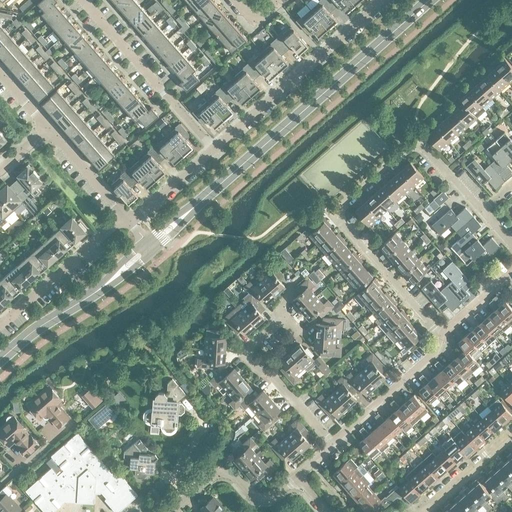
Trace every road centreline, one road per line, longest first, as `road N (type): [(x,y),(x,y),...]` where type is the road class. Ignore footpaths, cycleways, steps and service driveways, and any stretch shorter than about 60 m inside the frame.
road 1 (residential): [(481,209),(417,146),(337,213),(440,336)]
road 2 (tertiary): [(196,203),(428,0)]
road 3 (residential): [(211,148),(383,0)]
road 4 (residential): [(331,443),(274,378),(247,360),(285,320)]
road 5 (residential): [(0,325),(124,216)]
road 6 (residential): [(297,478),(264,500),(224,471),(170,511)]
road 7 (residential): [(331,443),(432,354),(440,336)]
road 8 (residential): [(168,98),(81,0)]
